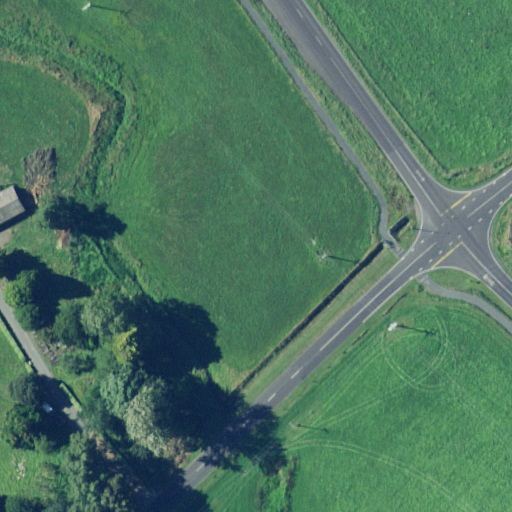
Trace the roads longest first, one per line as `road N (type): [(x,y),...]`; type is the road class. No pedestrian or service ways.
road 1 (tertiary): [(451,230),(161,511)]
road 2 (tertiary): [(451,230),(289,0)]
